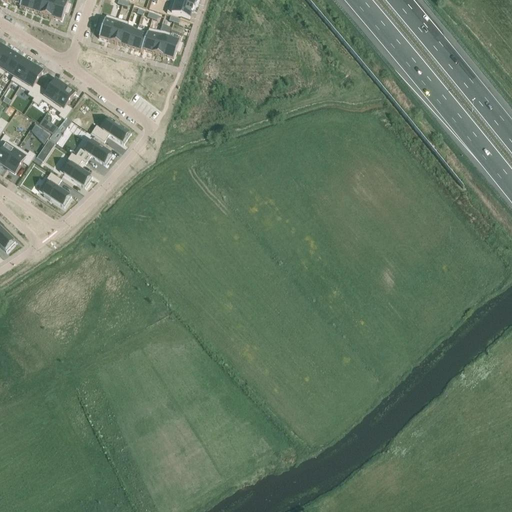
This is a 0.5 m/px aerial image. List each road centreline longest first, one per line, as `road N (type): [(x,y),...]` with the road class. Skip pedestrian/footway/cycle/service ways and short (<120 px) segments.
road 1 (residential): [(69,66),(151,125),(58,228),(0,194)]
road 2 (motorway): [(359,0),(511,185)]
road 3 (motorway): [(511,138),(399,0)]
